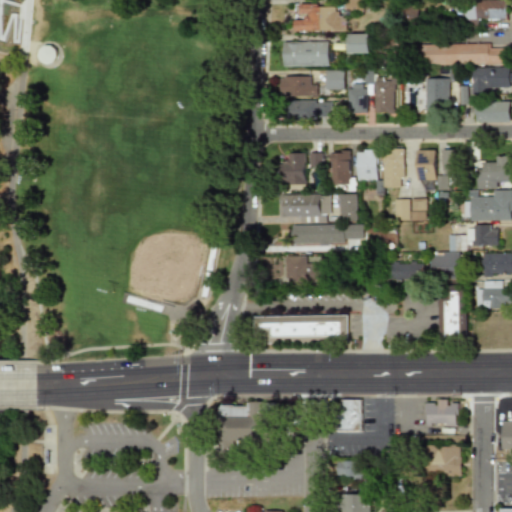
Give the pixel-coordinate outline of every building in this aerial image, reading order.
[(504,0),(474,0),(474,9),(462,8),(461,20),(504,22),(504,0)] [(292,20),(292,31),(343,31),(343,17),(334,17),(334,5),(299,5),(299,20),(292,20)] [(344,53),(367,53),(367,34),(344,34),(344,53)] [(326,41),(281,42),(282,67),(327,66),(326,41)] [(418,44),(419,65),(503,64),(503,48),(488,48),(487,43),(418,44)] [(54,47),(58,52),(59,58),(56,64),(49,66),(43,63),(40,58),(42,51),(47,47),(54,47)] [(470,67),(470,93),(486,93),(486,87),(510,88),(511,68),(470,67)] [(324,89),(342,89),(342,70),(324,70),(324,89)] [(372,113),(393,113),(393,71),(388,71),(388,82),(372,82),(372,113)] [(316,96),(316,85),(309,85),(309,76),(278,77),(279,96),(316,96)] [(422,79),(423,112),(447,111),(445,78),(422,79)] [(364,112),(363,83),(346,83),(347,112),(364,112)] [(286,102),(287,119),(329,117),(329,100),(286,102)] [(474,122),(509,121),(508,101),(473,103),(474,122)] [(382,189),(403,189),(403,147),(382,147),(382,189)] [(434,149),(415,149),(415,189),(434,189),(434,149)] [(442,150),(442,172),(454,172),(454,150),(442,150)] [(356,151),(356,180),(376,180),(376,151),(356,151)] [(322,152),(308,152),(308,168),(322,168),(322,152)] [(330,185),(348,185),(349,152),(330,152),(330,185)] [(281,153),(281,185),(305,185),(305,153),(281,153)] [(476,189),(495,190),(495,182),(506,182),(507,156),(494,156),(494,163),(476,162),(476,189)] [(445,190),(445,178),(437,178),(437,190),(445,190)] [(510,190),(492,191),(492,197),(464,197),(464,220),(510,220),(510,190)] [(356,220),(356,193),(338,193),(338,220),(356,220)] [(297,223),(330,223),(330,194),(280,194),(280,216),(297,216),(297,223)] [(393,198),(393,220),(425,220),(425,198),(393,198)] [(340,239),(363,239),(363,223),(340,223),(340,239)] [(314,225),(289,225),(289,243),(314,243),(314,225)] [(496,246),(497,228),(465,227),(464,236),(448,235),(447,251),(465,251),(465,245),(496,246)] [(430,253),(429,276),(458,277),(459,254),(430,253)] [(511,253),(481,253),(481,276),(511,276),(511,253)] [(307,256),(283,256),(283,283),(325,283),(325,263),(307,263),(307,256)] [(387,262),(386,281),(422,282),(422,263),(387,262)] [(485,281),(485,289),(475,289),(475,308),(506,308),(506,281),(485,281)] [(466,337),(466,285),(438,285),(438,337),(466,337)] [(349,333),(349,340),(265,340),(265,332),(254,332),(254,313),(349,314),(349,333)] [(360,399),(338,399),(338,430),(360,430),(360,399)] [(458,426),(458,399),(425,399),(425,426),(458,426)] [(219,403),(220,442),(277,442),(276,403),(219,403)] [(511,420),(500,420),(500,449),(511,449),(511,420)] [(461,445),(424,445),(424,475),(461,475),(461,445)] [(359,461),(336,461),(336,477),(359,477),(359,461)] [(366,511),(366,494),(339,494),(339,511),(366,511)]
